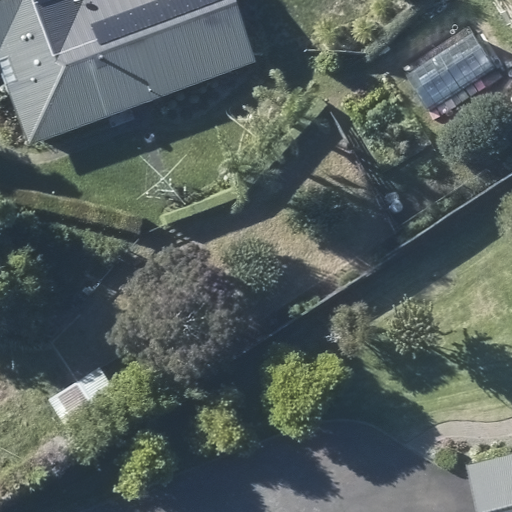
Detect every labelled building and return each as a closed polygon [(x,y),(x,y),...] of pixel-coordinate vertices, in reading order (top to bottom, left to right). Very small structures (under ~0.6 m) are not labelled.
[(220,0),(0,0),(0,93),(20,145),(243,62),(220,0)] [(511,82),(492,96),(511,122),(511,82)] [(42,400),(66,440),(118,410),(92,370),(42,400)] [(3,400),(16,421),(35,408),(22,388),(3,400)] [(511,511),(511,455),(467,467),(470,477),(478,511),(511,511)]
